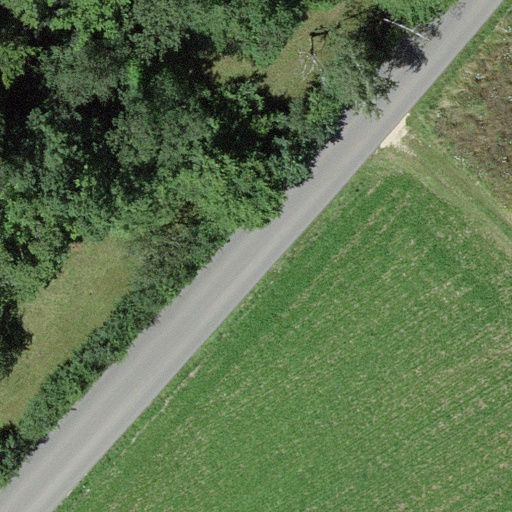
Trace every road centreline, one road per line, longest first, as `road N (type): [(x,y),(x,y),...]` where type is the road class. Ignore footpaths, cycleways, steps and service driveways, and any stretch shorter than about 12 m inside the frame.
road 1 (tertiary): [(17,511),(470,0)]
road 2 (track): [(511,233),(376,114)]
